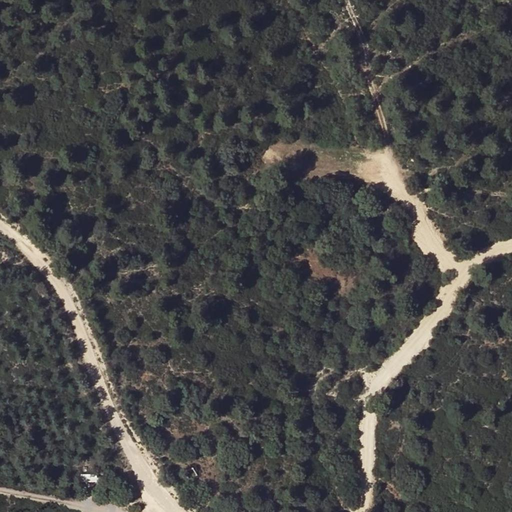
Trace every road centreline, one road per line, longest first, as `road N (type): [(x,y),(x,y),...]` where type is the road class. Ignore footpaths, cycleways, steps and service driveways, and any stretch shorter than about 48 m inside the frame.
road 1 (track): [(164,511),(114,420),(75,315),(53,278),(0,227)]
road 2 (track): [(511,247),(473,263),(384,384),(370,415),(365,511)]
